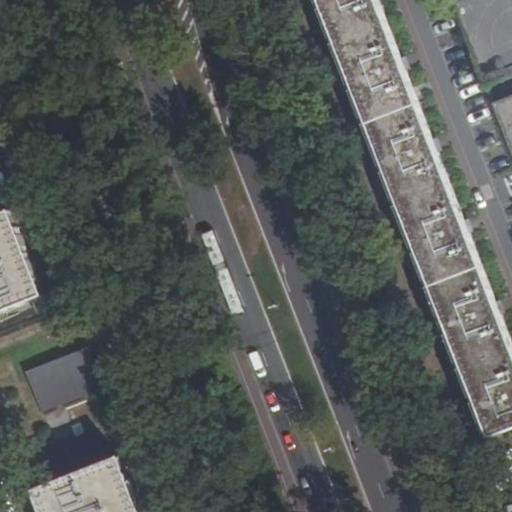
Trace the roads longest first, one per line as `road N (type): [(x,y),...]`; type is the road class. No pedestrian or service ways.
road 1 (secondary): [(123,0),(322,511)]
road 2 (secondary): [(391,511),(192,0)]
road 3 (residential): [(410,0),(511,261)]
